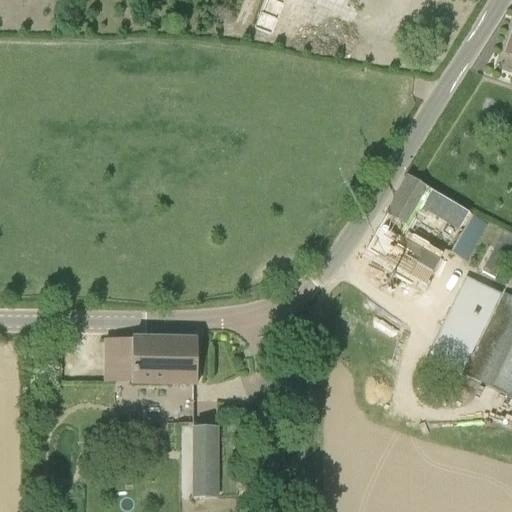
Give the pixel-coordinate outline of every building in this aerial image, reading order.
[(379,230),(365,254),(423,286),(436,264),(399,242),(420,208),(445,222),(432,244),(464,264),(486,225),(408,179),(386,217),(379,230)] [(511,243),(511,235),(503,231),(482,273),(494,279),(511,243)] [(437,362),(511,399),(511,301),(476,284),(437,362)] [(196,386),(196,342),(131,341),(130,386),(196,386)] [(216,429),(193,429),(193,442),(198,442),(198,470),(193,470),(193,499),(216,498),(216,429)]
